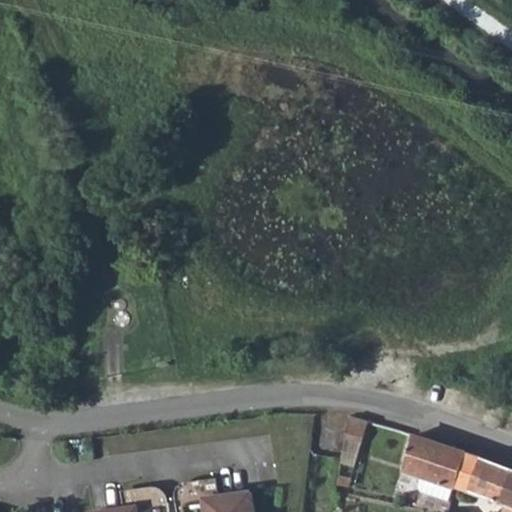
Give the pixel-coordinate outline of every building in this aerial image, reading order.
[(367,443),(375,421),(353,416),(350,439),(367,443)] [(511,467),(417,433),(407,471),(424,477),(421,486),(423,491),(451,500),(455,487),(463,490),(477,495),(506,504),(511,506),(511,467)] [(255,511),(253,492),(220,495),(217,478),(189,481),(193,511),(155,511),(152,486),(126,490),(127,506),(92,510),(92,511),(255,511)] [(476,499),(477,495),(463,490),(461,495),(476,499)] [(357,511),(359,496),(342,493),(339,511),(357,511)]
